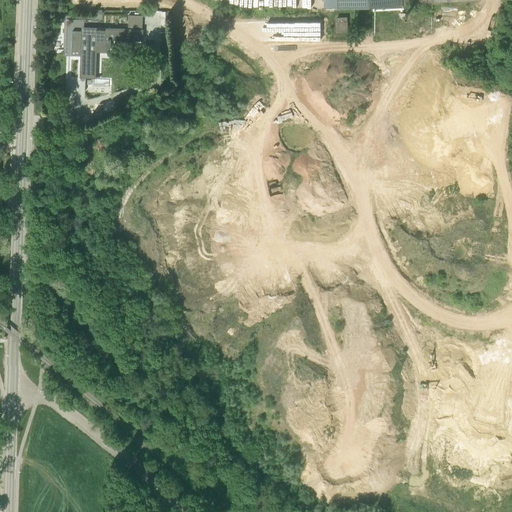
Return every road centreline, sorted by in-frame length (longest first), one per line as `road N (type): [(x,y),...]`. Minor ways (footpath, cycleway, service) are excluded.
road 1 (secondary): [(12,391),(20,146)]
road 2 (unclassified): [(193,511),(60,405),(12,391)]
road 3 (secondary): [(20,146),(27,0)]
road 4 (secondary): [(7,511),(12,391)]
